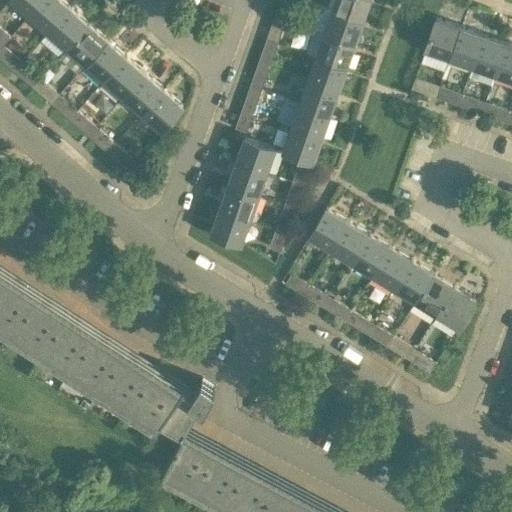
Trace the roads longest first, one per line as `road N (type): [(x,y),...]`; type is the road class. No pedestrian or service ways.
road 1 (residential): [(155,248),(265,306),(451,425)]
road 2 (residential): [(0,114),(155,248)]
road 3 (residential): [(155,248),(219,75)]
road 4 (residential): [(451,425),(511,275)]
road 5 (residential): [(511,175),(451,152),(431,204)]
